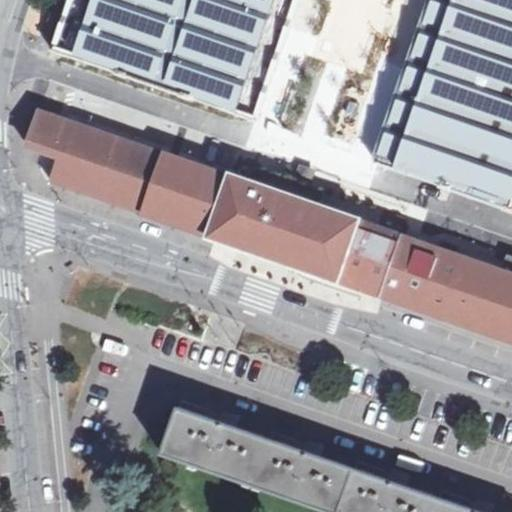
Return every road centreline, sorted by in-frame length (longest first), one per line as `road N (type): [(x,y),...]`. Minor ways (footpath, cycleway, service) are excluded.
road 1 (residential): [(511,491),(138,363),(96,511)]
road 2 (tertiary): [(0,204),(511,383)]
road 3 (tertiary): [(0,231),(28,511)]
